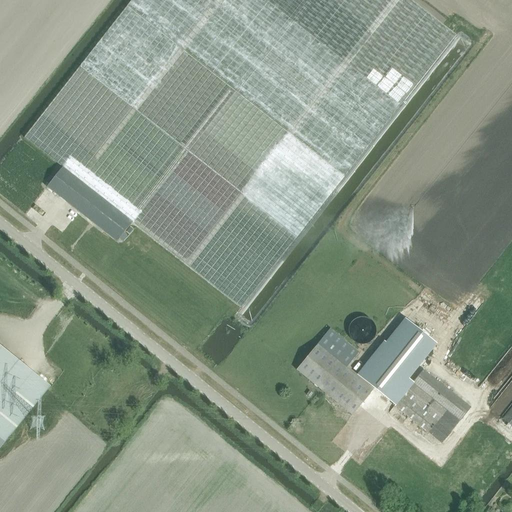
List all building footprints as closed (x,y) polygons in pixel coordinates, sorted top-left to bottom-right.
[(47,187),(61,198),(118,243),(133,224),(241,310),(458,36),(412,0),(133,0),(24,138),(62,168),(47,187)] [(371,329),(371,328),(371,325),(370,323),(369,321),(367,319),(365,318),(363,317),(360,316),(358,316),(354,317),(352,318),(350,320),(348,322),(348,324),(347,326),(347,328),(347,330),(348,333),(350,336),(352,338),(354,339),(358,340),(360,340),(363,340),(365,338),(367,337),(368,336),(370,333),(370,331),(371,329)] [(408,322),(362,378),(388,400),(387,401),(394,407),(388,414),(411,434),(418,425),(441,444),(465,415),(471,408),(423,369),(406,390),(403,387),(437,345),(408,322)] [(330,329),(294,372),(349,417),(371,391),(344,369),(358,352),(330,329)] [(0,446),(50,386),(0,345),(0,446)] [(327,419),(319,428),(332,439),(338,432),(340,430),(339,430),(343,425),(345,423),(339,418),(337,421),(335,418),(330,415),(327,419)] [(368,468),(384,481),(384,482),(392,472),(390,470),(392,467),(390,465),(395,459),(441,497),(455,480),(391,427),(382,439),(372,451),(378,456),(376,459),(375,459),(368,468)]
